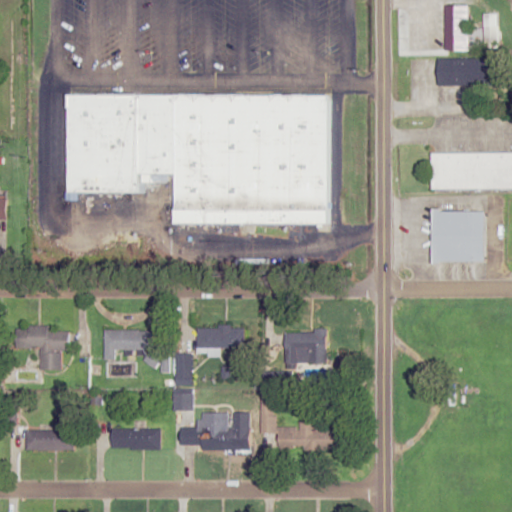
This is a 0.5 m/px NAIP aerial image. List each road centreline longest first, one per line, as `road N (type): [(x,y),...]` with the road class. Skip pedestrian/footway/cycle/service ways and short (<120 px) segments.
road 1 (residential): [(377,288),(0,290),(46,491),(376,489)]
road 2 (residential): [(380,0),(376,511)]
road 3 (residential): [(511,290),(377,288)]
